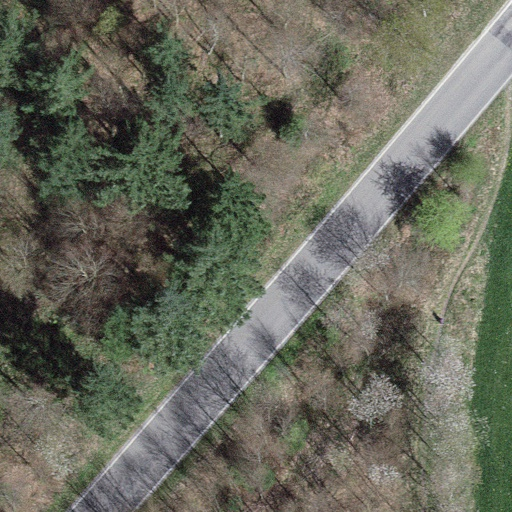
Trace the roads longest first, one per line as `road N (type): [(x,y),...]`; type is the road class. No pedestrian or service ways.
road 1 (tertiary): [(511,34),(96,511)]
road 2 (track): [(511,100),(476,241),(443,299),(419,436),(423,511)]
